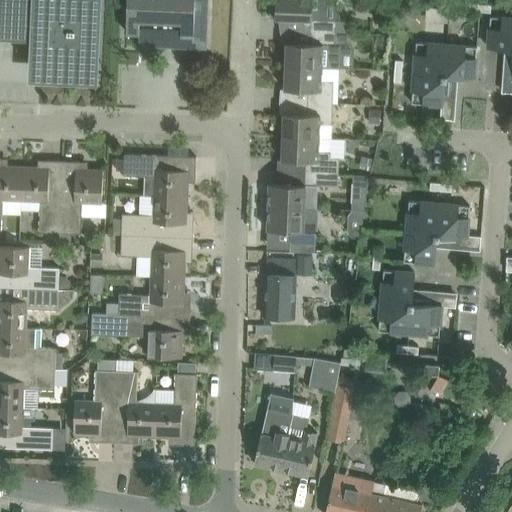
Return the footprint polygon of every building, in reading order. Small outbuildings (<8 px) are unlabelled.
[(29,79),(41,80),(55,80),(55,82),(56,81),(56,80),(96,81),(99,0),(0,0),(0,37),(30,39),(29,79)] [(139,44),(182,46),(207,47),(208,0),(128,0),(127,32),(140,32),(139,44)] [(311,18),(311,30),(336,31),(337,19),(325,19),(325,0),(271,0),(270,17),(311,18)] [(480,10),(481,3),(470,2),(470,10),(480,10)] [(492,4),(481,3),(480,10),(491,11),(492,4)] [(508,48),(506,71),(505,91),(511,91),(511,16),(491,15),(488,46),(508,48)] [(287,42),(286,64),(324,66),(340,67),(341,44),(336,44),(336,42),(349,42),(350,31),(336,31),(311,30),(310,42),(287,42)] [(442,104),(441,118),(453,119),(456,75),(475,77),(478,46),(417,41),(412,102),(442,104)] [(308,101),(333,102),(334,80),(323,80),(324,66),(286,64),(285,88),(309,89),(308,101)] [(332,137),(333,102),(308,101),(308,113),(284,112),(283,135),(332,137)] [(371,109),(371,121),(380,122),(381,109),(371,109)] [(331,157),(332,137),(283,135),(283,159),(306,160),(305,171),(339,173),(340,157),(331,157)] [(124,169),(124,174),(146,175),(156,175),(155,194),(188,195),(189,181),(189,174),(196,175),(197,156),(125,153),(125,158),(124,169)] [(374,158),(366,156),(363,168),(370,170),(374,158)] [(0,229),(2,229),(2,213),(3,198),(22,199),(23,166),(2,165),(2,157),(0,157),(0,229)] [(124,169),(125,158),(117,157),(117,169),(124,169)] [(41,199),(41,210),(40,231),(46,231),(61,231),(63,160),(45,159),(45,166),(23,166),(22,199),(41,199)] [(83,201),(103,202),(103,189),(104,169),(82,168),(82,160),(63,160),(61,231),(71,232),(82,232),(83,201)] [(318,184),(330,185),(339,185),(339,173),(305,171),(305,184),(270,182),(269,205),(317,207),(318,184)] [(354,172),(352,230),(364,230),(366,173),(354,172)] [(441,189),(442,182),(431,181),(431,188),(441,189)] [(442,182),(441,189),(452,190),(452,183),(442,182)] [(154,213),(140,213),(123,212),(123,217),(122,233),(194,236),(195,218),(187,218),(188,211),(188,195),(155,194),(154,213)] [(403,260),(415,261),(435,263),(437,244),(481,247),(482,236),(468,234),(471,205),(410,199),(408,219),(403,260)] [(317,220),(317,207),(269,205),(268,229),(291,230),(291,242),(316,243),(317,220)] [(61,231),(46,231),(46,243),(60,243),(61,231)] [(61,231),(60,243),(71,244),(71,232),(61,231)] [(152,255),(152,274),(185,275),(186,254),(193,255),(194,236),(122,233),(121,254),(152,255)] [(30,245),(16,245),(0,244),(0,284),(59,287),(59,286),(60,276),(60,266),(29,265),(30,245)] [(374,258),(382,258),(383,248),(375,247),(374,258)] [(93,262),(102,263),(103,253),(93,253),(93,262)] [(298,255),(298,268),(313,268),(313,255),(298,255)] [(295,317),(296,280),(297,274),(296,274),(296,259),(267,258),(267,273),(266,273),(265,316),(295,317)] [(382,258),(374,258),(373,268),(381,268),(382,258)] [(443,305),(456,306),(457,295),(414,291),(415,271),(383,268),(378,329),(440,335),(443,305)] [(120,292),(119,302),(107,302),(107,312),(191,316),(192,298),(184,297),(185,275),(152,274),(151,293),(120,292)] [(60,276),(59,286),(70,287),(70,280),(66,276),(60,276)] [(0,324),(26,326),(27,307),(58,308),(58,302),(59,288),(59,287),(0,284),(0,324)] [(73,288),(59,288),(58,302),(66,302),(72,296),(73,288)] [(191,316),(107,312),(92,312),(91,333),(149,335),(149,355),(162,356),(182,356),(183,334),(190,335),(191,316)] [(0,364),(56,367),(57,346),(42,346),(42,327),(26,326),(0,324),(0,364)] [(398,344),(397,351),(408,352),(409,345),(398,344)] [(409,345),(408,352),(418,353),(419,346),(409,345)] [(344,357),(352,358),(353,347),(345,347),(344,357)] [(295,371),(295,363),(296,355),(275,353),(274,369),(295,371)] [(341,362),(315,356),(313,365),(309,386),(336,391),(339,374),(341,362)] [(55,384),(56,367),(0,364),(0,404),(23,406),(24,387),(55,388),(55,384)] [(440,365),(426,364),(425,374),(439,375),(440,365)] [(63,368),(56,367),(55,384),(67,385),(68,368),(63,368)] [(117,369),(98,368),(96,368),(95,399),(76,399),(75,413),(74,433),(97,433),(96,441),(115,441),(117,369)] [(133,435),(155,436),(156,402),(137,401),(138,370),(117,369),(115,441),(133,442),(133,435)] [(175,402),(156,402),(155,436),(176,436),(176,444),(195,444),(198,372),(176,372),(175,402)] [(339,374),(336,391),(326,438),(346,442),(357,387),(369,390),(371,381),(339,374)] [(23,425),(23,406),(0,404),(0,446),(65,449),(66,427),(23,425)] [(282,468),(294,413),(268,407),(263,433),(262,433),(255,462),(282,468)] [(309,417),(294,413),(282,468),(309,474),(313,455),(316,445),(315,445),(317,433),(306,430),(309,417)] [(330,496),(326,511),(367,511),(372,492),(374,483),(374,480),(336,471),(333,483),(330,496)] [(384,495),(387,483),(374,480),(374,483),(372,492),(367,511),(421,511),(423,504),(384,495)]
